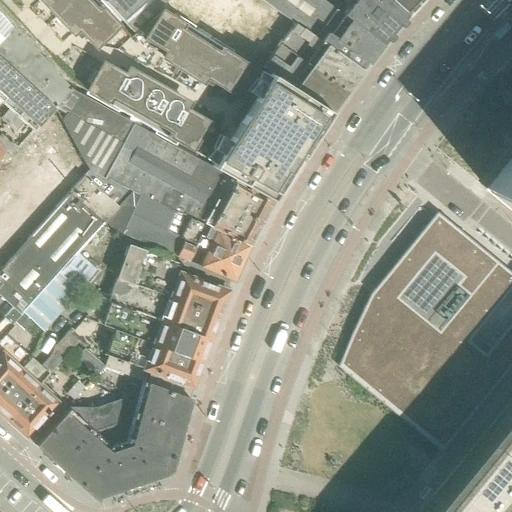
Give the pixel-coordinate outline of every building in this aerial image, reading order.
[(210,166),(212,162),(267,77),(269,73),(261,68),(183,19),(164,6),(161,9),(133,34),(102,1),(100,0),(0,0),(0,13),(13,27),(71,89),(210,166)] [(102,0),(102,1),(133,34),(170,0),(102,0)] [(293,23),(260,0),(170,0),(164,6),(183,19),(261,68),(269,73),(301,93),(327,110),(328,111),(329,111),(359,69),(293,23)] [(365,62),(379,44),(339,12),(323,0),(260,0),(293,23),(359,69),(365,61),(365,62)] [(405,14),(390,0),(345,0),(346,4),(339,12),(379,44),(403,16),(405,14)] [(390,0),(405,14),(417,0),(390,0)] [(37,93),(53,108),(71,89),(13,27),(0,40),(0,58),(5,64),(21,78),(37,93)] [(0,101),(21,78),(5,64),(0,69),(0,101)] [(307,143),(318,125),(327,111),(269,73),(267,77),(212,162),(210,166),(271,200),(290,169),(307,143)] [(4,122),(8,125),(37,93),(21,78),(0,101),(8,109),(4,115),(1,118),(5,122),(4,122)] [(32,131),(53,108),(37,93),(8,125),(11,128),(15,132),(18,128),(19,128),(23,123),(32,131)] [(1,133),(0,134),(0,144),(5,149),(11,154),(18,147),(11,140),(10,141),(1,133)] [(511,160),(488,190),(511,210),(511,160)] [(153,246),(178,257),(230,279),(232,280),(248,245),(133,191),(102,225),(129,237),(153,246)] [(379,282),(339,365),(440,450),(511,362),(511,275),(434,212),(381,278),(379,282)] [(106,300),(113,303),(209,338),(226,291),(230,279),(178,257),(176,261),(151,253),(153,246),(129,237),(126,242),(127,243),(106,300)] [(77,252),(90,263),(97,255),(85,244),(79,250),(77,252)] [(97,269),(90,263),(77,252),(22,312),(43,331),(78,292),(77,291),(82,285),(97,269)] [(97,269),(82,285),(87,290),(102,274),(97,269)] [(87,314),(100,299),(88,294),(80,305),(84,311),(87,314)] [(209,338),(113,303),(104,326),(113,330),(114,329),(200,361),(209,338)] [(0,337),(3,333),(20,315),(11,306),(0,318),(0,337)] [(23,330),(31,321),(23,314),(16,322),(23,330)] [(0,390),(0,413),(7,420),(41,382),(78,341),(71,334),(74,330),(71,327),(68,331),(54,346),(51,354),(41,365),(31,356),(0,390)] [(113,330),(104,354),(140,367),(140,369),(147,372),(144,381),(187,398),(190,389),(192,385),(191,385),(199,363),(200,361),(114,329),(113,330)] [(0,390),(31,356),(3,333),(0,337),(0,390)] [(68,406),(33,444),(92,497),(168,471),(169,466),(172,456),(187,398),(144,381),(143,381),(140,382),(121,398),(96,407),(68,406)] [(74,399),(84,387),(77,381),(67,393),(74,399)] [(7,420),(33,444),(68,406),(41,382),(7,420)] [(492,511),(511,489),(511,399),(505,408),(435,495),(427,504),(420,511),(492,511)]
